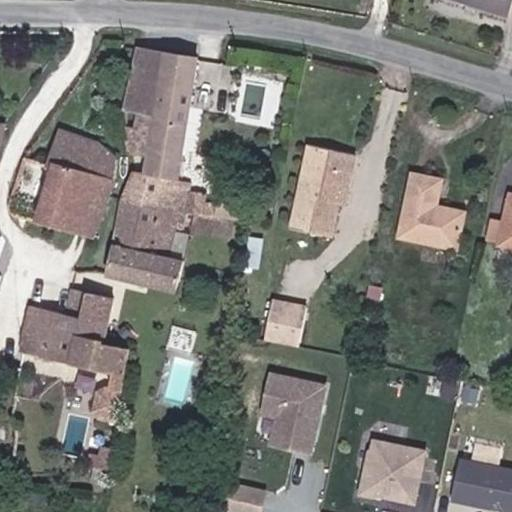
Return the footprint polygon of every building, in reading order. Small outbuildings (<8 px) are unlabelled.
[(511,0),(453,0),(509,19),(511,9),(511,0)] [(139,49),(125,112),(140,114),(156,117),(162,87),(158,86),(165,54),(139,49)] [(134,172),(122,202),(187,213),(205,216),(208,203),(209,195),(192,193),(193,183),(180,181),(200,59),(166,53),(165,54),(158,86),(162,87),(156,117),(140,114),(138,127),(127,126),(131,154),(148,157),(145,173),(134,172)] [(54,172),(38,224),(93,240),(116,179),(118,159),(99,143),(62,130),(50,169),(54,172)] [(356,153),(310,143),(294,227),(333,235),(341,192),(347,193),(356,153)] [(443,215),(437,214),(444,181),(412,174),(399,238),(459,251),(467,213),(444,208),(443,215)] [(511,194),(511,195),(500,246),(511,248),(511,194)] [(187,213),(122,202),(107,276),(179,292),(186,260),(179,259),(187,213)] [(232,220),(234,207),(208,203),(205,216),(232,220)] [(194,230),(224,235),(224,234),(232,235),(234,224),(196,218),(194,230)] [(83,319),(88,294),(74,289),(67,315),(83,319)] [(88,294),(83,319),(78,337),(104,342),(114,300),(88,294)] [(269,339),(304,346),(312,307),(278,300),(269,339)] [(67,315),(32,306),(24,335),(42,340),(38,354),(41,360),(114,374),(111,391),(124,394),(132,349),(104,342),(78,337),(83,319),(67,315)] [(172,343),(193,348),(198,328),(177,323),(172,343)] [(18,366),(10,423),(46,430),(53,381),(39,378),(18,366)] [(313,452),(327,386),(273,375),(265,414),(279,417),(284,418),(293,429),(289,446),(313,452)] [(274,444),(289,446),(293,429),(284,418),(279,417),(274,444)] [(416,501),(428,449),(376,438),(365,490),(416,501)] [(96,465),(113,465),(113,449),(96,450),(96,465)] [(511,469),(462,459),(453,499),(511,511),(511,469)] [(232,511),(236,511),(266,511),(269,484),(234,481),(232,511)]
